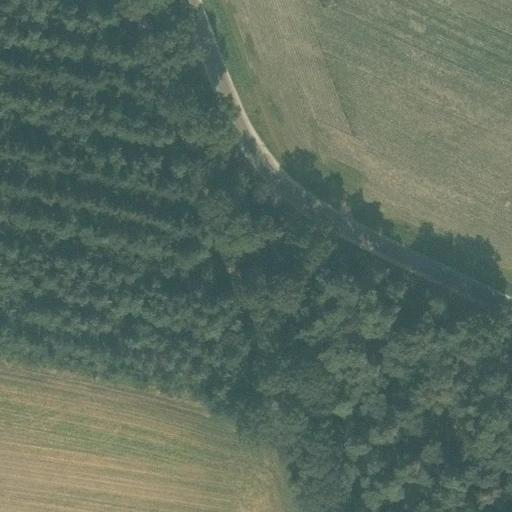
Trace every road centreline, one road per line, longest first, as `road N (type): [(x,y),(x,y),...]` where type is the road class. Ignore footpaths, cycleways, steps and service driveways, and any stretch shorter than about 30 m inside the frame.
road 1 (unclassified): [(511,315),(278,191),(222,93),(189,0)]
road 2 (track): [(247,419),(0,369)]
